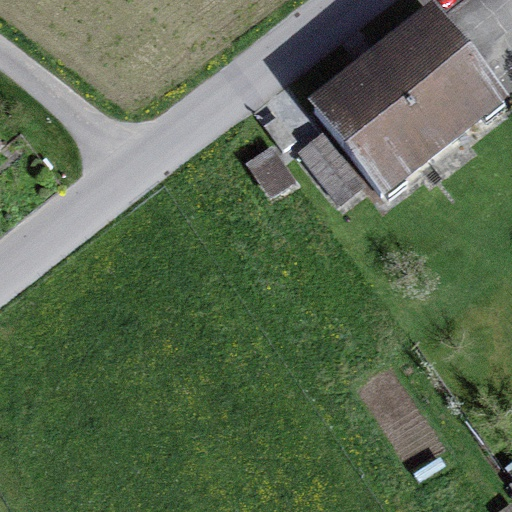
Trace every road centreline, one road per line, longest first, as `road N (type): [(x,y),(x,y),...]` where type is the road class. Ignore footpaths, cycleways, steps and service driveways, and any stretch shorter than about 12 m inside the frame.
road 1 (unclassified): [(0,275),(356,0)]
road 2 (track): [(139,165),(0,52)]
